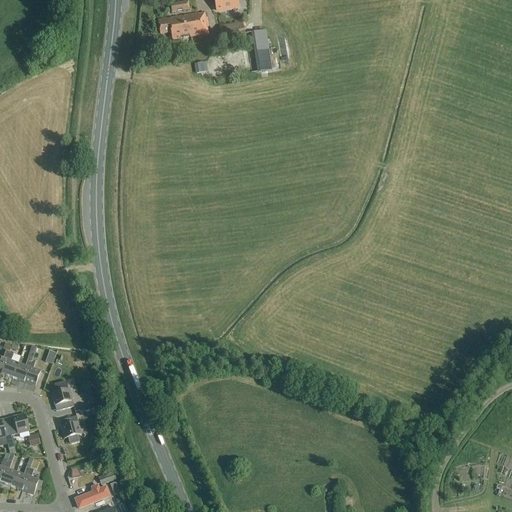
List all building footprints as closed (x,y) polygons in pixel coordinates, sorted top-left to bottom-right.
[(238,8),(237,0),(214,0),(217,12),(238,8)] [(170,5),(172,13),(189,10),(188,2),(170,5)] [(158,21),(160,36),(171,34),(172,41),(207,35),(203,14),(158,21)] [(219,27),(222,44),(245,40),(242,23),(219,27)] [(272,71),(268,49),(265,31),(251,34),(254,48),(253,48),(258,74),(272,71)] [(196,74),(208,72),(206,63),(195,65),(196,74)] [(5,344),(3,350),(6,351),(9,353),(12,345),(5,344)] [(16,353),(18,346),(12,344),(10,352),(16,353)] [(32,361),(36,348),(31,347),(27,359),(28,359),(32,361)] [(51,350),(48,361),(55,363),(58,351),(51,350)] [(0,374),(1,375),(10,353),(9,353),(6,351),(3,359),(0,357),(0,374)] [(13,354),(10,353),(1,375),(13,379),(18,364),(11,362),(13,354)] [(25,367),(18,364),(13,379),(24,383),(32,361),(28,359),(25,367)] [(32,361),(24,383),(35,387),(40,372),(33,370),(36,362),(32,361)] [(95,389),(84,392),(87,402),(98,399),(96,394),(95,389)] [(51,394),(56,413),(74,408),(69,390),(51,394)] [(91,410),(92,416),(99,415),(98,408),(91,410)] [(25,415),(13,418),(7,419),(12,436),(17,435),(29,432),(25,415)] [(68,439),(69,445),(71,446),(78,444),(79,443),(78,437),(82,436),(79,423),(78,423),(76,417),(59,422),(61,428),(60,428),(64,441),(68,439)] [(7,419),(0,421),(0,439),(5,438),(10,455),(16,455),(11,437),(12,436),(7,419)] [(40,445),(38,435),(28,438),(31,448),(40,445)] [(8,462),(0,483),(0,484),(11,488),(16,473),(9,470),(12,463),(8,462)] [(16,473),(11,488),(22,492),(30,469),(26,468),(23,476),(16,473)] [(34,471),(30,469),(22,492),(33,496),(39,481),(31,478),(34,471)] [(101,486),(115,481),(112,473),(98,479),(101,486)] [(93,490),(74,498),(79,509),(110,497),(106,485),(101,487),(99,483),(92,486),(93,490)] [(114,496),(120,494),(116,483),(110,485),(114,496)]
